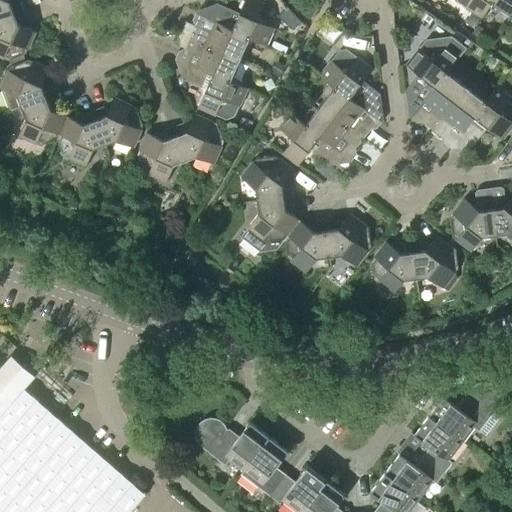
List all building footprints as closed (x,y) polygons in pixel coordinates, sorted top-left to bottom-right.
[(10,2),(11,0),(0,0),(0,18),(15,13),(10,2)] [(257,0),(246,0),(233,29),(251,37),(250,38),(267,45),(274,28),(263,23),(260,15),(265,4),(257,0)] [(320,0),(308,0),(307,2),(319,9),(323,1),(320,0)] [(492,1),(492,0),(457,0),(458,2),(483,17),(492,2),(492,1)] [(511,14),(511,12),(511,0),(492,0),(492,1),(492,2),(511,14)] [(313,19),(319,9),(307,2),(301,13),(313,19)] [(20,24),(15,13),(0,18),(0,56),(9,61),(26,53),(36,32),(20,24)] [(241,59),(250,38),(251,37),(233,29),(217,21),(212,32),(196,25),(190,36),(241,59)] [(407,64),(436,86),(448,71),(449,71),(467,48),(452,35),(426,39),(407,64)] [(241,59),(190,36),(185,47),(202,55),(196,66),(213,74),(214,73),(231,81),(231,80),(241,59)] [(335,86),(351,97),(373,68),(347,49),(341,50),(320,75),(335,86)] [(22,107),(23,107),(48,98),(43,86),(51,69),(29,59),(12,67),(2,88),(10,111),(22,107)] [(434,129),(467,85),(449,71),(448,71),(436,86),(425,100),(435,108),(424,122),(434,129)] [(214,73),(213,74),(207,89),(199,107),(227,119),(236,116),(247,88),(231,80),(231,81),(214,73)] [(486,100),(467,85),(434,129),(443,136),(454,123),(464,130),(475,116),(474,116),(486,100)] [(365,108),(351,97),(335,86),(321,105),(364,138),(372,129),(357,118),(365,108)] [(497,86),(486,100),(474,116),(475,116),(503,138),(511,126),(511,120),(506,115),(504,108),(511,98),(497,86)] [(58,139),(68,116),(52,109),(48,98),(23,107),(27,118),(19,135),(41,145),(58,139)] [(107,115),(96,120),(105,144),(117,139),(134,147),(144,125),(137,108),(115,98),(107,115)] [(364,138),(321,105),(306,123),(321,135),(321,136),(335,147),(342,137),(356,148),(364,138)] [(306,123),(292,112),(280,128),(290,136),(291,142),(284,152),(299,164),(310,149),(321,136),(321,135),(306,123)] [(187,131),(176,135),(186,160),(197,155),(214,163),(224,141),(217,124),(195,114),(187,131)] [(105,144),(96,120),(85,124),(68,116),(58,139),(65,156),(87,165),(94,148),(105,144)] [(186,160),(176,135),(165,140),(148,132),(138,154),(144,171),(167,181),(174,164),(186,160)] [(257,188),(258,199),(285,196),(283,185),(295,170),(276,155),(257,157),(242,176),(257,188)] [(284,239),(300,219),(286,208),(285,196),(258,199),(260,213),(241,236),(261,251),(277,248),(285,239),(284,239)] [(511,196),(504,206),(492,208),(495,234),(508,233),(511,235),(511,196)] [(495,234),(492,208),(480,209),(466,198),(451,217),(453,236),(472,251),(483,236),(495,234)] [(339,228),(326,229),(330,256),(343,254),(357,265),(372,245),(370,227),(350,213),(339,228)] [(330,256),(326,229),(315,231),(300,219),(284,239),(285,239),(287,256),(307,272),(318,257),(330,256)] [(426,249),(413,251),(416,277),(429,275),(444,287),(459,268),(456,248),(437,234),(426,249)] [(416,277),(413,251),(401,252),(387,241),(372,259),(375,279),(393,293),(405,278),(416,277)] [(0,511),(130,511),(146,494),(20,383),(24,379),(26,376),(13,364),(7,371),(0,365),(0,511)] [(444,395),(430,414),(463,439),(473,426),(479,431),(480,430),(486,434),(502,414),(496,409),(498,407),(500,400),(500,393),(497,387),(492,382),(484,381),(477,382),(476,383),(474,385),(473,386),(471,388),(470,390),(469,392),(469,393),(468,397),(466,396),(458,406),(444,395)] [(449,458),(463,439),(430,414),(415,433),(431,445),(424,455),(446,471),(453,461),(449,458)] [(244,469),(270,435),(251,421),(240,435),(230,428),(228,428),(226,424),(221,420),(215,417),(213,417),(210,417),(208,418),(206,418),(204,419),(201,421),(200,422),(199,424),(198,426),(197,428),(196,430),(196,433),(196,436),(197,438),(198,440),(198,441),(200,443),(202,446),(226,465),(231,459),(244,469)] [(289,450),(270,435),(244,469),(241,473),(269,494),(286,473),(277,466),(289,450)] [(437,482),(446,471),(424,455),(416,464),(401,452),(386,472),(420,496),(433,479),(437,482)] [(300,511),(327,479),(308,465),(296,480),(286,473),(269,494),(280,503),(283,499),(300,511)] [(407,511),(420,496),(386,472),(371,491),(383,500),(375,511),(365,511),(407,511)] [(347,494),(327,479),(300,511),(345,511),(338,506),(347,494)]
